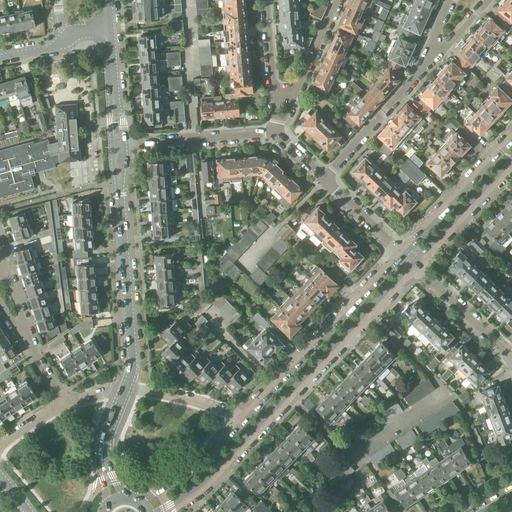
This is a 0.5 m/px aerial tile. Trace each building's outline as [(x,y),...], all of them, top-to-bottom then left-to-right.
[(136,0),(136,3),(135,4),(135,9),(152,7),(151,0),(136,0)] [(196,0),(197,10),(208,9),(207,0),(196,0)] [(279,0),(280,11),(300,10),(299,0),(279,0)] [(371,3),(364,0),(349,0),(347,7),(355,10),(357,11),(358,9),(360,9),(367,13),(371,3)] [(401,0),(400,0),(396,0),(393,8),(397,10),(401,0)] [(433,10),(436,3),(429,0),(414,0),(412,5),(429,13),(431,9),(433,10)] [(511,7),(504,1),(500,6),(501,8),(499,11),(501,13),(496,17),(508,27),(511,22),(511,7)] [(326,7),(325,7),(315,2),(313,8),(324,13),(326,7)] [(389,11),(391,6),(383,3),(381,7),(383,8),(383,9),(389,11)] [(427,17),(429,13),(412,5),(408,16),(426,24),(429,18),(427,17)] [(222,19),(245,17),(245,16),(247,15),(246,11),(245,10),(244,6),(224,8),(221,8),(222,12),(224,12),(225,19),(222,19)] [(136,23),(145,22),(145,20),(153,20),(152,7),(135,9),(136,23)] [(367,13),(360,9),(358,9),(357,11),(355,10),(347,7),(343,16),(360,23),(362,24),(367,13)] [(324,13),(313,8),(310,15),(321,20),(324,13)] [(281,23),(301,21),(300,10),(280,11),(281,23)] [(20,13),(23,29),(35,27),(32,11),(20,13)] [(10,32),(23,29),(20,13),(7,16),(10,32)] [(0,33),(10,32),(7,16),(0,17),(0,33)] [(362,24),(360,23),(343,16),(338,26),(347,30),(357,34),(362,24)] [(423,31),(426,24),(408,16),(403,26),(399,24),(396,30),(400,32),(415,38),(417,33),(419,34),(421,30),(423,31)] [(225,31),(246,29),(246,28),(248,27),(247,23),(246,22),(245,17),(222,19),(223,24),(226,24),(226,31),(223,31),(223,32),(225,31)] [(508,27),(496,17),(493,21),(491,20),(488,22),(486,21),(481,26),(499,43),(505,37),(511,30),(508,27)] [(282,35),(302,33),(301,21),(281,23),(282,35)] [(499,43),(481,26),(476,32),(478,34),(475,36),(489,49),(491,46),(493,47),(498,42),(499,43)] [(224,43),(247,41),(247,40),(249,38),(248,35),(247,34),(246,29),(225,31),(223,32),(224,36),(227,36),(227,42),(224,43)] [(357,34),(347,30),(345,34),(338,31),(336,35),(334,34),(331,41),(333,42),(332,43),(333,44),(330,50),(343,56),(347,46),(348,46),(351,40),(350,40),(351,38),(354,39),(355,38),(362,41),(364,37),(357,34)] [(413,43),(415,38),(400,32),(393,48),(412,56),(415,49),(413,48),(415,44),(413,43)] [(313,37),(303,38),(302,33),(282,35),(283,35),(284,40),(282,42),(282,46),(287,49),(291,49),(292,48),(294,48),(295,49),(300,48),(301,52),(306,52),(313,37)] [(139,50),(156,49),(162,48),(161,34),(154,34),(154,36),(138,38),(139,50)] [(486,52),(489,49),(475,36),(472,39),(471,38),(466,44),(482,59),(488,53),(486,52)] [(227,54),(248,53),(248,51),(249,50),(249,46),(248,45),(247,41),(224,43),(225,48),(228,47),(228,54),(225,54),(225,55),(227,54)] [(477,64),(482,59),(466,44),(461,49),(462,51),(460,54),(462,56),(458,60),(469,70),(476,63),(477,64)] [(409,63),(412,56),(393,48),(387,62),(386,62),(398,70),(401,64),(405,66),(407,62),(409,63)] [(140,62),(157,61),(156,49),(139,50),(140,62)] [(339,66),(343,56),(330,50),(327,56),(326,57),(325,57),(321,64),(323,65),(322,66),(323,66),(322,68),(335,74),(336,72),(337,73),(340,66),(339,66)] [(250,62),(250,58),(249,57),(248,53),(227,54),(225,55),(226,59),(228,59),(229,66),(226,66),(249,64),(249,63),(250,62)] [(386,62),(387,62),(382,59),(380,62),(385,68),(386,68),(389,70),(387,72),(386,71),(382,76),(383,77),(376,84),(386,94),(391,89),(392,88),(394,90),(399,84),(398,82),(400,80),(394,75),(398,70),(386,62)] [(462,78),(469,70),(458,60),(454,64),(452,63),(449,65),(447,64),(442,70),(459,85),(464,79),(462,78)] [(142,75),(158,74),(157,61),(140,62),(140,68),(142,67),(142,75)] [(233,78),(250,76),(249,64),(226,66),(227,71),(229,71),(230,78),(233,77),(233,78)] [(498,78),(499,78),(503,74),(495,65),(490,70),(498,78)] [(330,84),(335,74),(322,68),(319,75),(318,74),(318,75),(316,75),(313,82),(315,83),(313,86),(316,88),(314,93),(325,97),(328,90),(329,91),(331,84),(330,84)] [(454,90),(459,85),(442,70),(437,75),(439,77),(436,80),(456,97),(458,95),(454,92),(455,91),(454,90)] [(494,82),(498,78),(490,70),(486,75),(494,82)] [(142,87),(159,85),(158,74),(142,75),(143,82),(141,82),(142,87)] [(29,90),(25,76),(12,80),(17,93),(23,91),(25,97),(31,96),(29,90)] [(238,98),(238,97),(243,96),(243,97),(250,97),(250,96),(250,92),(253,92),(252,79),(250,79),(250,76),(233,78),(235,92),(231,92),(234,94),(238,98)] [(17,93),(12,80),(1,83),(5,97),(6,97),(7,100),(8,103),(19,100),(17,93)] [(454,100),(456,97),(436,80),(433,82),(432,81),(427,87),(443,102),(448,96),(447,95),(450,92),(451,94),(450,96),(454,100)] [(362,90),(354,82),(349,87),(358,95),(362,90)] [(381,99),(386,94),(376,84),(368,93),(367,93),(362,98),(363,99),(362,99),(373,109),(374,107),(375,108),(376,107),(377,108),(382,102),(381,101),(382,100),(381,99)] [(144,99),(160,98),(159,85),(142,87),(142,92),(144,92),(144,99)] [(489,94),(503,108),(504,109),(511,100),(496,86),(489,94)] [(423,99),(418,104),(428,113),(433,108),(434,109),(437,106),(438,107),(443,102),(427,87),(422,92),(423,94),(421,97),(423,99)] [(234,94),(231,92),(231,91),(224,91),(225,96),(231,95),(231,101),(226,102),(226,100),(225,100),(227,117),(239,116),(238,98),(234,94)] [(331,94),(329,99),(336,103),(339,98),(331,94)] [(504,109),(503,108),(489,94),(489,95),(490,96),(487,99),(487,98),(481,104),(486,108),(497,119),(503,113),(501,112),(504,109)] [(357,95),(351,102),(356,107),(349,115),(342,108),(338,113),(353,126),(357,122),(359,124),(358,125),(359,125),(362,122),(364,123),(369,117),(368,116),(368,115),(368,114),(373,109),(362,99),(362,100),(357,95)] [(227,117),(225,100),(225,97),(213,98),(214,108),(215,118),(227,117)] [(50,107),(48,98),(42,100),(45,109),(50,107)] [(144,112),(161,110),(160,98),(144,99),(145,107),(143,107),(144,112)] [(215,118),(214,108),(213,98),(201,99),(202,102),(203,119),(215,118)] [(428,113),(418,104),(415,101),(411,106),(415,109),(413,111),(406,105),(397,116),(412,129),(418,134),(423,129),(421,126),(431,115),(428,113)] [(0,197),(35,188),(31,176),(36,175),(35,173),(56,167),(55,163),(59,162),(59,163),(81,161),(80,146),(86,146),(85,135),(79,135),(77,104),(55,106),(58,143),(50,145),(48,140),(34,144),(33,142),(0,150),(0,197)] [(497,119),(486,108),(481,104),(477,109),(477,110),(474,113),(487,126),(491,123),(492,125),(497,119)] [(176,123),(185,122),(184,109),(175,109),(176,123)] [(313,139),(329,122),(323,116),(322,118),(322,117),(321,117),(313,109),(305,117),(309,121),(305,125),(304,125),(303,126),(308,131),(309,132),(308,133),(313,139)] [(169,110),(161,111),(161,110),(144,112),(145,126),(152,126),(153,129),(162,128),(161,120),(170,119),(169,110)] [(474,113),(473,111),(463,121),(464,123),(465,124),(464,125),(465,125),(462,127),(473,137),(475,135),(478,137),(480,134),(483,134),(485,132),(485,130),(487,126),(474,113)] [(41,131),(48,129),(43,113),(36,115),(41,131)] [(403,139),(412,129),(397,116),(393,121),(391,120),(388,123),(389,125),(388,126),(403,139)] [(446,124),(454,131),(459,126),(452,119),(446,124)] [(337,148),(345,140),(335,131),(336,130),(335,129),(336,129),(329,122),(313,139),(320,145),(322,144),(323,145),(328,149),(329,149),(328,148),(333,144),(337,148)] [(387,157),(403,139),(388,126),(378,136),(387,144),(385,146),(384,145),(379,150),(384,154),(387,156),(387,157)] [(450,128),(441,138),(444,141),(460,156),(469,146),(450,128)] [(459,157),(460,156),(444,141),(435,151),(450,166),(454,162),(458,162),(460,160),(459,157)] [(440,176),(450,166),(435,151),(425,161),(440,176)] [(381,162),(387,156),(384,154),(376,162),(379,164),(381,162)] [(409,160),(418,168),(423,163),(414,154),(409,160)] [(261,175),(266,159),(262,157),(250,158),(252,175),(258,174),(261,175)] [(246,175),(252,175),(250,158),(239,159),(241,176),(241,179),(246,178),(246,175)] [(230,177),(241,176),(239,159),(228,160),(230,177)] [(267,180),(279,168),(271,160),(266,159),(261,175),(263,176),(267,180)] [(375,168),(366,159),(365,161),(363,160),(360,163),(360,165),(358,167),(356,166),(353,169),(354,172),(352,174),(359,180),(361,179),(363,181),(375,168)] [(418,168),(409,160),(409,159),(400,169),(402,171),(405,174),(415,183),(424,174),(418,168)] [(230,183),(230,177),(228,160),(217,161),(217,162),(212,163),(214,182),(214,189),(220,189),(219,184),(230,183)] [(214,182),(212,163),(212,161),(202,162),(204,183),(214,182)] [(149,175),(166,174),(165,162),(148,163),(149,175)] [(384,177),(378,171),(380,168),(380,169),(384,165),(381,162),(379,164),(375,168),(363,181),(366,184),(364,186),(371,191),(384,177)] [(275,188),(286,176),(279,168),(267,180),(275,188)] [(150,188),(167,186),(166,174),(149,175),(150,188)] [(409,179),(405,175),(400,181),(404,184),(409,179)] [(283,196),(294,183),(286,176),(275,188),(271,192),(279,199),(283,196)] [(381,199),(394,186),(384,177),(371,191),(377,198),(379,196),(381,199)] [(294,183),(283,196),(291,204),(303,192),(294,183)] [(151,200),(168,199),(172,198),(171,186),(167,186),(150,188),(151,200)] [(393,206),(403,195),(394,186),(381,199),(384,202),(383,203),(389,209),(393,206)] [(403,195),(393,206),(395,208),(394,209),(402,216),(403,214),(406,215),(408,212),(408,210),(410,208),(412,208),(415,205),(414,203),(421,196),(411,187),(406,192),(403,195)] [(54,217),(59,216),(57,206),(67,204),(65,197),(52,201),(54,217)] [(91,214),(90,201),(89,199),(89,198),(78,201),(79,202),(73,203),(74,215),(91,214)] [(259,204),(261,205),(263,207),(268,202),(264,198),(259,203),(259,204)] [(152,213),(169,211),(168,199),(151,200),(152,213)] [(511,201),(502,210),(511,219),(511,201)] [(314,232),(326,219),(323,217),(325,215),(318,208),(316,210),(314,210),(311,213),(312,215),(310,217),(307,217),(304,220),(305,222),(304,223),(314,232)] [(510,237),(511,235),(511,219),(502,210),(493,220),(511,236),(510,237)] [(13,229),(28,224),(32,223),(28,211),(9,217),(13,229)] [(153,225),(170,224),(174,224),(173,211),(169,211),(152,213),(153,225)] [(74,227),(92,226),(91,214),(74,215),(74,227)] [(40,238),(54,234),(52,218),(48,218),(50,229),(38,233),(40,238)] [(263,232),(267,227),(259,219),(255,223),(263,232)] [(323,241),(337,227),(331,221),(330,223),(326,219),(314,232),(323,241)] [(502,245),(510,237),(511,236),(493,220),(484,229),(495,240),(488,247),(499,257),(506,249),(502,245)] [(190,242),(200,241),(199,222),(193,222),(194,235),(189,236),(190,242)] [(259,236),(263,232),(255,223),(251,228),(259,236)] [(16,241),(31,236),(29,229),(30,229),(28,224),(13,229),(16,241)] [(170,224),(153,225),(154,239),(171,237),(170,224)] [(288,225),(279,235),(285,241),(294,231),(288,225)] [(75,239),(92,238),(92,226),(74,227),(75,239)] [(332,250),(345,237),(342,234),(344,233),(337,227),(323,241),(332,250)] [(255,240),(259,236),(251,228),(247,232),(255,240)] [(251,244),(255,240),(247,232),(243,236),(251,244)] [(53,252),(56,252),(54,234),(40,238),(42,245),(51,242),(53,252)] [(247,249),(251,244),(243,236),(239,240),(247,249)] [(353,248),(356,245),(350,239),(348,240),(345,237),(332,250),(342,259),(353,248)] [(92,238),(75,239),(76,251),(93,250),(92,238)] [(276,243),(285,251),(289,247),(280,239),(276,243)] [(475,239),(471,243),(477,250),(476,251),(481,254),(486,249),(475,239)] [(243,253),(247,249),(239,240),(234,245),(243,253)] [(281,255),(285,251),(276,243),(272,247),(281,255)] [(239,257),(243,253),(234,245),(230,249),(239,257)] [(361,259),(363,257),(353,248),(356,245),(353,248),(342,259),(339,262),(349,272),(350,271),(352,272),(355,269),(354,266),(356,264),(359,265),(362,262),(361,259)] [(19,264),(35,259),(34,258),(33,259),(31,253),(32,252),(31,247),(15,252),(19,264)] [(277,260),(281,255),(272,247),(268,251),(277,260)] [(311,263),(316,258),(311,253),(308,250),(306,248),(301,253),(311,263)] [(235,261),(239,257),(230,249),(226,253),(235,261)] [(273,264),(277,260),(268,251),(264,256),(273,264)] [(459,277),(474,262),(470,258),(468,259),(460,252),(454,259),(456,261),(450,268),(450,270),(453,273),(455,273),(459,277)] [(233,263),(235,261),(226,253),(220,260),(224,264),(229,259),(233,263)] [(156,268),(173,267),(172,254),(155,256),(156,268)] [(268,268),(273,264),(264,256),(260,260),(268,268)] [(22,275),(38,270),(37,270),(34,264),(36,263),(35,259),(19,264),(22,275)] [(225,272),(233,263),(229,259),(224,264),(220,260),(216,264),(225,272)] [(264,273),(268,268),(260,260),(256,264),(258,267),(264,273)] [(469,286),(483,271),(474,262),(459,277),(460,277),(459,279),(462,282),(465,282),(469,286)] [(229,276),(237,267),(233,263),(225,272),(229,276)] [(79,278),(95,277),(94,264),(78,265),(79,278)] [(326,294),(328,296),(338,286),(316,266),(310,272),(314,275),(310,279),(325,293),(326,294)] [(157,280),(174,279),(173,267),(156,268),(157,280)] [(233,280),(242,272),(237,267),(229,276),(233,280)] [(268,277),(264,273),(258,267),(250,276),(260,286),(268,277)] [(26,287),(42,282),(42,281),(40,282),(38,275),(39,275),(38,270),(22,275),(26,287)] [(478,295),(493,280),(483,271),(469,286),(469,289),(472,292),(474,291),(478,295)] [(80,290),(96,289),(95,277),(79,278),(80,290)] [(158,293),(175,292),(174,279),(157,280),(158,293)] [(322,298),(326,294),(325,293),(310,279),(301,289),(317,304),(319,306),(324,300),(322,298)] [(487,303),(502,288),(493,280),(478,295),(479,295),(478,297),(481,300),(484,300),(487,303)] [(30,298),(45,293),(44,293),(42,286),(43,286),(42,282),(26,287),(30,298)] [(497,312),(511,297),(502,288),(487,303),(488,304),(488,307),(490,309),(493,309),(497,312)] [(81,302),(97,300),(96,289),(80,290),(81,302)] [(313,308),(317,304),(301,289),(291,299),(307,314),(309,316),(315,310),(313,308)] [(175,292),(158,293),(160,306),(176,305),(175,292)] [(33,309),(49,304),(48,304),(45,298),(47,297),(45,293),(30,298),(33,309)] [(216,307),(224,298),(221,295),(212,296),(213,304),(213,303),(216,307)] [(207,309),(213,304),(212,296),(205,297),(200,300),(200,302),(207,309)] [(506,321),(511,315),(511,298),(511,297),(497,312),(498,313),(497,315),(500,318),(502,318),(506,321)] [(220,311),(229,302),(224,298),(216,307),(220,311)] [(303,318),(307,314),(291,299),(281,309),(300,326),(305,320),(303,318)] [(97,300),(81,302),(82,314),(98,313),(97,300)] [(203,313),(207,309),(200,302),(195,306),(201,312),(201,311),(203,313)] [(224,316),(233,307),(229,302),(220,311),(220,312),(224,316)] [(411,324),(425,310),(422,307),(422,304),(419,302),(416,302),(410,308),(407,306),(401,312),(409,320),(408,321),(411,324)] [(37,321),(52,316),(52,315),(51,316),(49,309),(50,309),(49,304),(33,309),(37,321)] [(228,321),(237,311),(233,307),(224,316),(223,316),(228,321)] [(290,336),(300,326),(281,309),(272,319),(290,336)] [(420,333),(434,319),(431,316),(431,313),(428,311),(426,311),(425,310),(411,324),(420,333)] [(231,325),(232,325),(237,319),(241,316),(237,311),(228,321),(227,321),(231,325)] [(58,326),(54,327),(52,320),(54,320),(52,316),(37,321),(41,332),(45,331),(47,338),(52,337),(60,332),(58,326)] [(203,326),(205,324),(208,321),(203,316),(195,324),(200,329),(203,326)] [(237,319),(232,325),(235,328),(240,323),(237,319)] [(429,342),(443,328),(440,324),(440,322),(438,319),(435,320),(434,319),(420,333),(429,342)] [(70,330),(70,331),(73,335),(83,329),(93,328),(92,321),(79,322),(79,324),(70,330)] [(170,346),(182,335),(191,326),(187,322),(181,327),(176,322),(169,328),(168,327),(162,333),(163,334),(162,336),(169,344),(169,345),(170,346)] [(393,323),(388,328),(399,338),(404,332),(401,329),(400,330),(393,323)] [(201,336),(208,330),(209,329),(205,324),(203,326),(200,329),(197,331),(201,336)] [(445,345),(453,337),(449,333),(449,331),(447,328),(444,328),(443,328),(429,342),(438,350),(439,348),(443,352),(447,347),(445,345)] [(255,338),(273,354),(282,344),(265,329),(260,334),(255,338)] [(0,351),(11,344),(4,334),(0,336),(0,351)] [(166,367),(180,354),(186,349),(180,344),(186,339),(182,335),(170,346),(161,354),(163,356),(164,355),(171,363),(166,367)] [(51,350),(63,343),(59,337),(48,345),(51,350)] [(263,365),(273,354),(255,338),(253,341),(250,338),(244,344),(247,347),(246,349),(263,365)] [(91,362),(101,355),(92,340),(81,347),(91,362)] [(385,366),(395,357),(381,343),(372,353),(385,366)] [(11,344),(0,351),(0,356),(0,357),(4,363),(17,354),(11,344)] [(457,368),(471,354),(467,351),(467,348),(465,345),(462,346),(462,345),(457,349),(455,347),(453,348),(450,351),(445,357),(457,368)] [(91,362),(81,347),(80,346),(76,349),(76,350),(70,354),(80,369),(91,362)] [(80,369),(70,354),(70,353),(65,356),(66,357),(60,361),(70,376),(80,369)] [(376,376),(385,366),(372,353),(363,362),(376,376)] [(175,377),(195,359),(191,354),(185,359),(180,354),(166,367),(174,375),(173,376),(175,377)] [(466,377),(480,363),(477,359),(477,357),(474,354),(471,355),(471,354),(457,368),(466,377)] [(440,362),(435,357),(426,366),(431,370),(440,362)] [(190,381),(210,363),(205,358),(199,363),(195,359),(175,377),(175,378),(182,371),(189,379),(188,380),(190,381)] [(205,385),(225,366),(220,361),(214,366),(210,363),(190,381),(190,382),(197,375),(204,383),(203,384),(205,385)] [(367,385),(376,376),(363,362),(353,371),(360,378),(367,385)] [(480,363),(466,377),(475,386),(489,372),(485,368),(486,366),(483,363),(481,363),(480,363)] [(219,389),(240,369),(234,364),(229,370),(225,366),(205,385),(211,379),(219,386),(218,387),(219,389)] [(6,372),(9,378),(20,371),(17,366),(6,372)] [(246,384),(256,373),(250,368),(244,373),(240,369),(219,389),(226,383),(233,390),(233,391),(234,393),(245,383),(246,384)] [(392,368),(389,371),(396,377),(399,374),(392,368)] [(440,377),(444,381),(453,373),(448,369),(440,377)] [(367,385),(360,378),(353,371),(344,380),(358,394),(367,385)] [(0,384),(9,378),(6,372),(0,376),(0,384)] [(380,380),(387,386),(390,384),(383,377),(380,380)] [(449,387),(453,391),(459,385),(464,380),(461,378),(457,382),(455,381),(449,387)] [(423,382),(430,393),(435,390),(428,379),(423,382)] [(349,403),(358,394),(344,380),(335,390),(349,403)] [(384,389),(387,386),(380,380),(378,383),(384,389)] [(17,389),(26,404),(37,397),(27,382),(17,389)] [(430,393),(423,382),(418,386),(425,396),(430,393)] [(413,389),(420,399),(425,396),(418,386),(413,389)] [(484,405),(503,398),(502,397),(504,395),(502,392),(500,391),(498,386),(479,393),(484,405)] [(26,404),(17,389),(16,388),(11,391),(12,392),(6,396),(16,410),(26,404)] [(408,392),(415,403),(420,399),(413,389),(408,392)] [(339,413),(349,403),(335,390),(326,399),(339,413)] [(468,396),(469,395),(466,391),(460,395),(463,400),(468,396)] [(410,406),(415,403),(408,392),(403,396),(410,406)] [(471,402),(470,399),(473,398),(472,394),(469,395),(468,396),(463,400),(462,400),(464,404),(471,402)] [(16,410),(6,396),(6,395),(1,398),(1,399),(0,399),(0,409),(5,417),(16,410)] [(362,398),(368,405),(371,402),(365,396),(362,398)] [(366,408),(368,405),(362,398),(359,401),(366,408)] [(488,417),(507,410),(507,409),(508,408),(507,404),(505,403),(503,398),(484,405),(488,417)] [(330,422),(339,413),(326,399),(316,408),(330,422)] [(397,414),(402,411),(395,401),(390,404),(397,414)] [(454,416),(459,412),(453,402),(447,405),(454,416)] [(392,418),(397,414),(390,404),(385,407),(392,418)] [(449,419),(454,416),(447,405),(442,408),(449,419)] [(387,421),(392,418),(385,407),(380,411),(387,421)] [(444,422),(449,419),(442,408),(438,412),(444,422)] [(493,430),(511,422),(511,421),(511,420),(511,417),(511,416),(509,415),(507,410),(488,417),(493,430)] [(440,425),(444,422),(438,412),(433,415),(440,425)] [(343,417),(350,423),(353,420),(347,414),(343,417)] [(435,429),(440,425),(433,415),(428,418),(435,429)] [(430,432),(435,429),(428,418),(423,421),(430,432)] [(425,435),(430,432),(423,421),(418,425),(425,435)] [(491,437),(497,434),(501,444),(507,442),(506,439),(511,436),(511,422),(493,430),(489,431),(491,437)] [(304,449),(314,439),(300,426),(290,435),(304,449)] [(356,442),(361,439),(353,426),(348,429),(356,442)] [(406,433),(413,443),(418,440),(411,429),(406,433)] [(408,446),(413,443),(406,433),(401,436),(408,446)] [(482,434),(476,436),(480,445),(485,443),(482,434)] [(295,458),(304,449),(290,435),(281,444),(295,458)] [(403,450),(408,446),(401,436),(396,439),(403,450)] [(440,442),(446,450),(449,448),(444,439),(440,442)] [(442,452),(446,450),(440,442),(437,444),(442,452)] [(286,467),(295,458),(281,444),(272,453),(286,467)] [(384,447),(391,457),(396,454),(389,444),(384,447)] [(386,461),(391,457),(384,447),(379,450),(386,461)] [(460,471),(471,464),(461,449),(454,453),(453,452),(449,455),(460,471)] [(381,464),(386,461),(379,450),(374,453),(381,464)] [(306,455),(312,462),(315,459),(308,452),(306,455)] [(276,476),(286,467),(272,453),(263,463),(276,476)] [(376,467),(381,464),(374,453),(369,457),(376,467)] [(449,478),(460,471),(449,455),(445,458),(446,459),(439,463),(449,478)] [(436,458),(430,462),(427,457),(422,461),(425,466),(438,486),(449,478),(439,463),(436,458)] [(336,469),(334,471),(341,481),(345,478),(341,474),(351,467),(346,461),(336,469)] [(267,486),(276,476),(263,463),(254,472),(267,486)] [(427,493),(438,486),(425,466),(414,473),(417,478),(427,493)] [(345,478),(354,471),(351,467),(341,474),(345,478)] [(290,471),(296,478),(299,475),(293,468),(290,471)] [(397,471),(403,479),(406,477),(401,469),(397,471)] [(399,481),(403,479),(397,471),(394,473),(399,481)] [(258,495),(267,486),(254,472),(244,481),(258,495)] [(417,500),(427,493),(417,478),(411,482),(410,481),(406,484),(417,500)] [(406,508),(417,500),(406,484),(402,487),(402,488),(396,493),(406,508)] [(271,490),(278,496),(281,493),(274,487),(271,490)] [(335,489),(329,494),(335,501),(337,499),(336,496),(338,494),(335,489)] [(233,511),(241,511),(247,506),(233,493),(223,502),(233,511)] [(367,503),(371,501),(366,493),(362,495),(367,503)] [(389,511),(394,508),(384,493),(378,497),(382,502),(375,506),(375,505),(371,508),(373,511),(389,511)] [(364,505),(367,503),(362,495),(359,497),(364,505)] [(272,511),(261,501),(257,505),(263,511),(272,511)] [(214,511),(233,511),(223,502),(214,511)]
